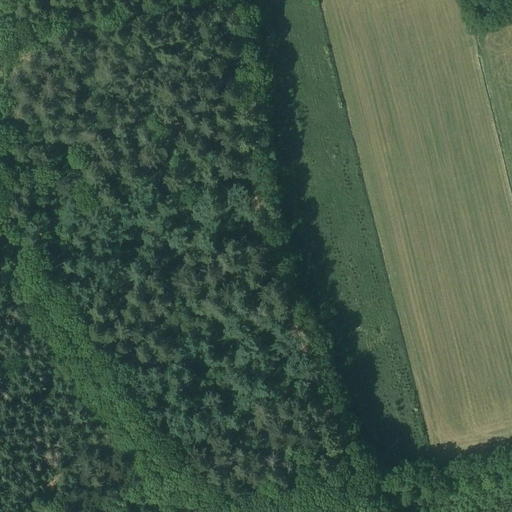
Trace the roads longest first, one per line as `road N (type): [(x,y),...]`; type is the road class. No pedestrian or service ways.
road 1 (tertiary): [(196,511),(72,335),(0,203)]
road 2 (unclassified): [(245,511),(511,464)]
road 3 (track): [(0,38),(194,0)]
